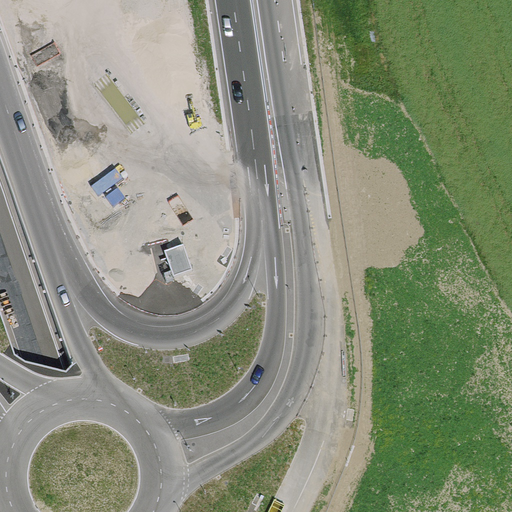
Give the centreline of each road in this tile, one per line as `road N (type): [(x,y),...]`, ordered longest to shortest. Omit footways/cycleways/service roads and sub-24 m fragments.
road 1 (motorway): [(258,176),(258,243),(243,287),(220,317),(184,335),(141,335),(109,319),(45,229)]
road 2 (motorway): [(258,176),(277,296),(268,366),(245,398),(216,417),(146,426)]
road 3 (motorway): [(311,306),(274,0)]
road 4 (primary): [(94,511),(0,236)]
road 5 (motorway): [(161,493),(278,419),(304,366),(311,306)]
road 6 (motorway): [(283,511),(320,413),(311,306)]
road 7 (primary): [(120,405),(80,338),(45,229)]
road 8 (motorway): [(234,0),(258,176)]
road 9 (primary): [(45,229),(0,95)]
